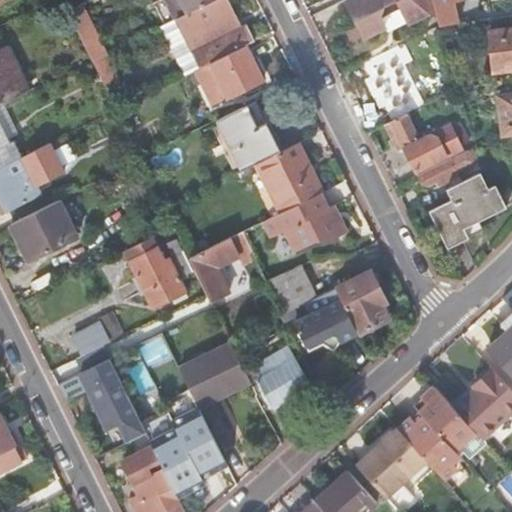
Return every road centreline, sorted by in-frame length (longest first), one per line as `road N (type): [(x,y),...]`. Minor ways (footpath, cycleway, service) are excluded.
road 1 (residential): [(280,0),(442,322)]
road 2 (residential): [(442,322),(236,511)]
road 3 (residential): [(0,314),(99,511)]
